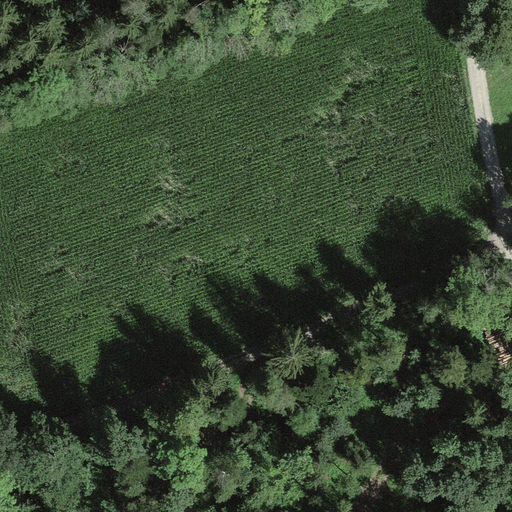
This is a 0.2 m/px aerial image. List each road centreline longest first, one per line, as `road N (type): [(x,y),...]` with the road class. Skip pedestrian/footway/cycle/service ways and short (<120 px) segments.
road 1 (track): [(0,446),(45,437),(511,252)]
road 2 (track): [(468,0),(470,66),(511,250)]
